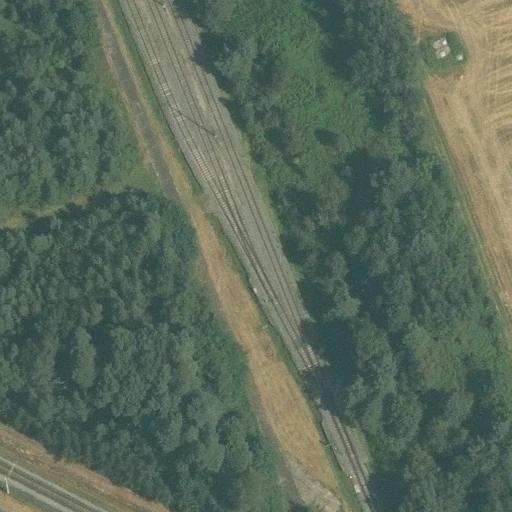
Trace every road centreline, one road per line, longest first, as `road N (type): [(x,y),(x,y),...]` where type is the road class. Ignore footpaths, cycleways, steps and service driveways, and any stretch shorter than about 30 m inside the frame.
road 1 (track): [(298,511),(93,0)]
road 2 (track): [(390,0),(511,309)]
road 3 (track): [(0,253),(174,201)]
